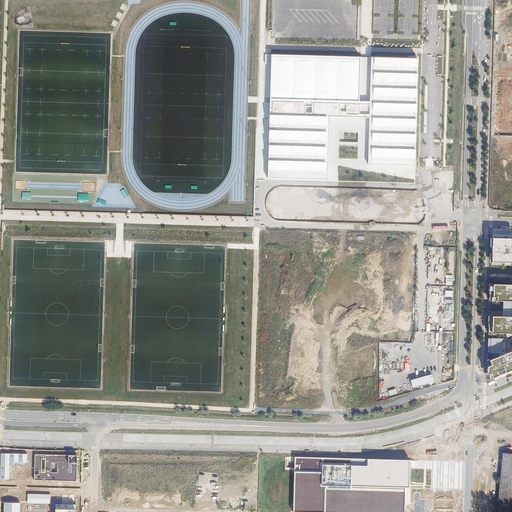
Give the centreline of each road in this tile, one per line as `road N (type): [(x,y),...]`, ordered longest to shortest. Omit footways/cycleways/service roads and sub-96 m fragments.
road 1 (secondary): [(477,221),(484,0)]
road 2 (secondary): [(469,0),(465,221)]
road 3 (secondary): [(258,426),(357,426),(466,393)]
road 4 (secondary): [(258,426),(96,417)]
road 5 (secondary): [(96,425),(258,426)]
road 6 (secondary): [(467,382),(477,221)]
road 7 (secondary): [(465,221),(467,382)]
